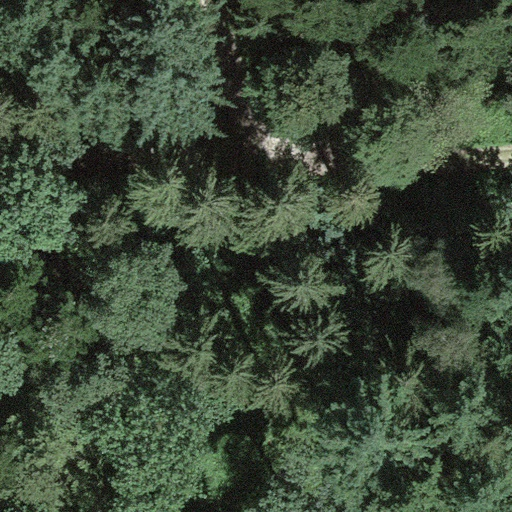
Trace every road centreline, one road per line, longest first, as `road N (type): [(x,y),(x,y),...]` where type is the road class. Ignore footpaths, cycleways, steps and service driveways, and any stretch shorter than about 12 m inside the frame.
road 1 (track): [(0,113),(228,154),(342,100),(511,90)]
road 2 (track): [(228,154),(211,0)]
